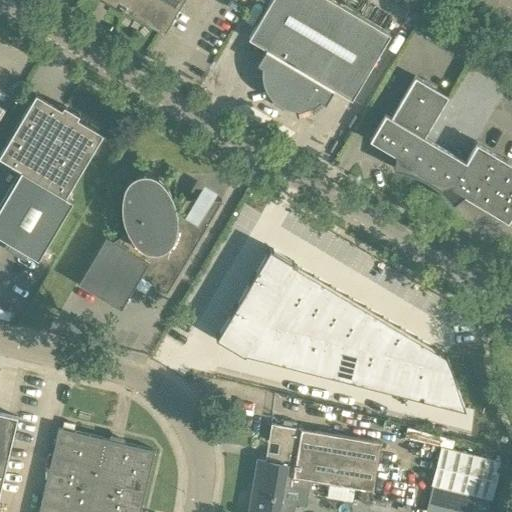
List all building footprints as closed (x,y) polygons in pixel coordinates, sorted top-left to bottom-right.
[(103,0),(116,7),(119,2),(125,5),(123,8),(163,32),(181,0),(103,0)] [(284,107),(284,106),(286,107),(291,108),(294,109),(296,109),(300,109),(304,108),(306,108),(311,106),(315,104),(319,101),(324,104),(333,89),(351,100),(389,34),(332,0),(270,0),(248,39),(265,49),(256,64),(262,67),(261,72),(261,75),(261,78),(262,80),(263,84),(265,88),(266,90),(267,92),(269,95),(271,97),(274,100),(274,101),(275,101),(278,96),(286,101),(283,106),(284,107)] [(440,191),(445,196),(452,204),(463,195),(507,221),(511,212),(511,164),(476,143),(465,161),(424,136),(448,96),(414,76),(391,117),(384,113),(369,139),(395,154),(392,168),(403,171),(409,173),(415,175),(421,178),(427,181),(432,185),(435,187),(440,191)] [(72,201),(65,197),(102,134),(76,119),(78,115),(63,106),(59,113),(33,98),(0,153),(0,158),(21,171),(0,205),(0,236),(37,259),(72,201)] [(131,177),(130,178),(128,180),(126,182),(125,183),(123,186),(122,192),(121,197),(120,201),(120,206),(122,216),(123,221),(124,226),(127,232),(113,240),(105,236),(77,283),(120,308),(139,276),(165,291),(221,199),(212,200),(207,208),(194,200),(193,200),(184,199),(176,214),(175,207),(173,200),(169,191),(167,188),(164,184),(161,181),(159,179),(157,177),(155,176),(152,174),(151,174),(148,173),(146,173),(144,173),(140,173),(136,174),(133,176),(131,177)] [(0,488),(17,417),(0,413),(0,488)] [(275,463),(257,460),(248,511),(252,511),(279,511),(285,477),(372,491),(380,442),(271,424),(268,442),(279,443),(275,463)] [(139,511),(154,450),(121,443),(58,428),(37,511),(139,511)] [(440,446),(430,485),(491,501),(501,461),(440,446)]
